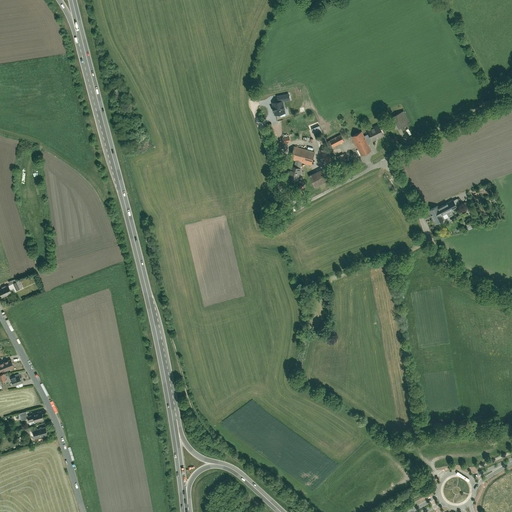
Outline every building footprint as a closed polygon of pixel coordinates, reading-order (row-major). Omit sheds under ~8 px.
[(274,115),(286,113),(284,101),(290,100),(289,93),(276,96),(277,100),(272,101),(274,115)] [(392,115),(399,128),(409,122),(402,110),(392,115)] [(368,132),(363,135),(366,142),(370,140),(371,142),(383,136),(377,125),(367,130),(368,132)] [(361,132),(352,136),(361,155),(370,150),(366,142),(363,135),(361,132)] [(330,140),(333,147),(345,142),(342,135),(330,140)] [(282,138),(283,144),(291,142),(289,136),(282,138)] [(293,158),(303,162),(311,164),(315,152),(293,145),(289,157),(293,158)] [(327,147),(320,150),(325,163),(332,160),(327,147)] [(303,162),(293,158),(287,176),(297,179),(303,162)] [(327,180),(322,168),(308,175),(314,187),(327,180)] [(437,205),(428,209),(435,223),(444,219),(441,213),(459,205),(456,198),(438,207),(437,205)] [(9,286),(0,290),(0,294),(2,298),(16,292),(21,290),(16,279),(8,283),(9,286)] [(0,369),(1,372),(14,367),(12,361),(0,364),(0,369)] [(11,376),(14,385),(22,382),(19,373),(11,376)] [(35,423),(44,420),(41,412),(33,415),(33,416),(28,417),(29,421),(34,419),(35,423)] [(49,434),(46,426),(38,429),(39,433),(35,434),(36,438),(49,434)] [(34,430),(33,427),(26,430),(28,437),(32,436),(30,432),(34,430)]
